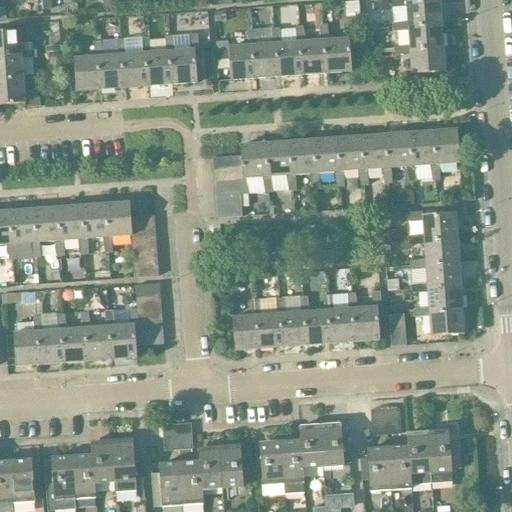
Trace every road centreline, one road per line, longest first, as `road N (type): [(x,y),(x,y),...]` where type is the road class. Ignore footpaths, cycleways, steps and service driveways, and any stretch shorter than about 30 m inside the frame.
road 1 (tertiary): [(511,321),(487,0)]
road 2 (residential): [(197,392),(511,371)]
road 3 (residential): [(197,392),(188,173)]
road 4 (residential): [(0,406),(197,392)]
road 5 (residential): [(121,125),(0,131)]
